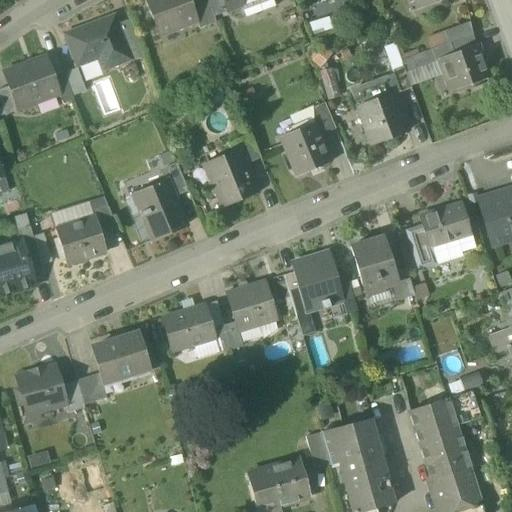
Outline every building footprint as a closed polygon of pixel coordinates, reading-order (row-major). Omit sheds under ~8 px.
[(145,0),(159,35),(196,21),(191,6),(188,0),(145,0)] [(215,22),(213,17),(206,0),(205,0),(191,6),(196,21),(199,28),(215,22)] [(206,0),(213,17),(225,12),(220,0),(206,0)] [(220,0),(225,12),(240,7),(241,7),(239,1),(242,0),(220,0)] [(274,7),(271,0),(242,0),(239,1),(241,7),(240,7),(244,18),(274,7)] [(109,68),(129,60),(116,26),(113,17),(64,36),(75,67),(98,59),(105,56),(109,67),(109,68)] [(129,22),(116,26),(129,60),(142,55),(129,22)] [(435,49),(449,43),(472,35),(467,24),(431,37),(435,49)] [(476,46),(472,35),(449,43),(453,54),(476,46)] [(391,43),(381,47),(389,65),(399,61),(391,43)] [(402,68),(409,87),(444,74),(439,60),(453,54),(449,43),(435,49),(400,62),(402,68)] [(447,73),(452,89),(467,83),(468,86),(488,79),(476,46),(453,54),(439,60),(444,74),(447,73)] [(102,70),(109,67),(105,56),(98,59),(102,70)] [(7,87),(15,110),(57,96),(51,79),(44,57),(2,72),(7,87)] [(399,93),(410,89),(409,87),(402,68),(391,71),(392,76),(399,93)] [(77,70),(64,74),(72,98),(85,93),(77,70)] [(57,96),(61,105),(73,101),(72,98),(64,74),(51,79),(57,96)] [(349,92),(355,108),(393,94),(393,95),(399,93),(392,76),(349,92)] [(0,89),(0,106),(3,115),(15,110),(7,87),(0,89)] [(407,132),(393,95),(393,94),(355,108),(370,146),(407,132)] [(310,109),(321,136),(333,131),(322,105),(310,109)] [(279,138),(296,178),(329,165),(312,124),(279,138)] [(239,149),(245,166),(260,159),(249,135),(234,142),(237,150),(239,149)] [(216,196),(222,209),(257,195),(245,166),(239,149),(237,150),(205,163),(212,180),(206,182),(212,197),(216,196)] [(166,183),(172,198),(187,192),(175,165),(159,172),(165,184),(166,183)] [(135,196),(153,240),(184,227),(172,198),(166,183),(165,184),(135,196)] [(486,219),(494,244),(511,238),(511,190),(486,199),(491,218),(486,219)] [(50,216),(54,230),(93,218),(91,213),(88,204),(50,216)] [(94,218),(100,236),(116,231),(107,208),(91,213),(93,218),(94,218)] [(423,226),(429,247),(456,239),(466,236),(458,208),(421,219),(423,226)] [(94,218),(93,218),(54,230),(53,231),(64,265),(105,253),(100,236),(94,218)] [(405,232),(412,254),(429,249),(429,247),(423,226),(405,232)] [(20,241),(27,266),(39,262),(31,236),(28,227),(17,231),(20,241)] [(42,232),(31,236),(39,262),(39,264),(51,261),(42,232)] [(469,247),(466,236),(456,239),(460,253),(469,247)] [(349,248),(363,294),(388,286),(396,284),(392,273),(381,238),(349,248)] [(460,253),(456,239),(429,247),(429,249),(412,254),(417,270),(434,265),(458,258),(460,253)] [(0,296),(34,287),(27,266),(20,241),(0,246),(0,296)] [(294,272),(306,311),(307,310),(340,300),(327,254),(292,264),(294,272)] [(388,286),(394,302),(413,297),(404,270),(392,273),(396,284),(388,286)] [(282,276),(295,318),(308,314),(307,310),(306,311),(294,272),(282,276)] [(234,323),(236,332),(275,321),(263,282),(225,294),(234,323)] [(205,308),(211,329),(222,326),(215,305),(205,308)] [(160,319),(170,352),(214,339),(211,329),(205,308),(204,306),(160,319)] [(314,333),(308,314),(295,318),(300,337),(314,333)] [(234,323),(222,326),(228,346),(239,342),(236,332),(234,323)] [(228,346),(222,326),(211,329),(214,339),(217,349),(228,346)] [(511,326),(501,331),(507,349),(511,347),(511,326)] [(99,375),(102,384),(149,369),(138,335),(126,338),(114,341),(115,342),(91,350),(99,375)] [(22,405),(25,416),(64,404),(65,404),(60,387),(54,367),(14,379),(18,390),(13,391),(17,406),(22,405)] [(99,375),(75,382),(82,406),(106,399),(102,384),(99,375)] [(83,409),(82,406),(75,382),(60,387),(65,404),(64,404),(66,414),(83,409)] [(446,399),(455,426),(479,418),(470,391),(446,399)] [(457,511),(480,505),(455,426),(446,399),(407,412),(439,511),(457,511)] [(350,511),(363,511),(376,509),(392,504),(369,420),(320,434),(328,466),(337,463),(350,511)] [(305,438),(313,470),(326,467),(328,466),(320,434),(305,438)] [(295,451),(297,460),(298,460),(301,473),(313,470),(305,438),(298,440),(295,451)] [(511,451),(500,455),(506,473),(511,470),(511,451)] [(308,498),(301,473),(298,460),(297,460),(246,473),(257,511),(259,511),(258,511),(277,511),(276,507),(308,498)] [(81,471),(84,481),(98,476),(95,467),(81,471)] [(41,482),(44,493),(54,490),(52,479),(41,482)] [(0,511),(10,511),(6,493),(0,494),(0,511)]
